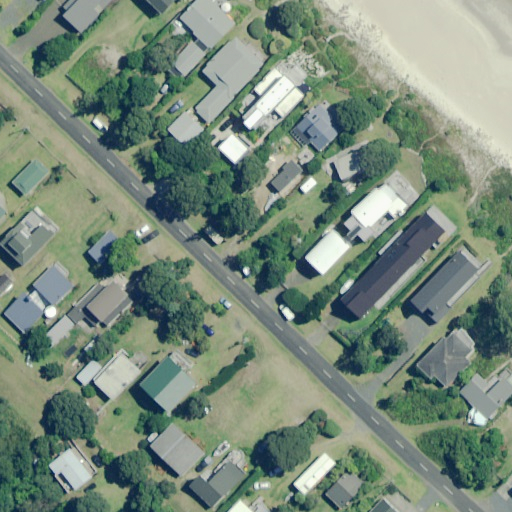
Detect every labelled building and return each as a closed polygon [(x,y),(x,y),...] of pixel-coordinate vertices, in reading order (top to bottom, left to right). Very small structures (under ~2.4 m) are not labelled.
[(112,0),(69,0),(63,7),(68,12),(64,16),(83,33),(112,0)] [(143,0),(163,18),(179,0),(181,0),(185,3),(187,0),(143,0)] [(194,33),(200,39),(195,44),(194,43),(168,70),(179,81),(184,76),(186,77),(207,55),(205,53),(210,47),(213,50),(237,24),(210,0),(196,0),(180,17),(195,32),(194,33)] [(210,124),(235,97),(233,96),(235,93),(237,94),(265,64),(236,37),(204,72),(218,85),(195,109),(210,124)] [(247,122),(245,124),(252,131),(254,128),(256,130),(275,111),(283,119),(312,89),(283,61),(242,103),(251,111),(244,118),(247,122)] [(338,115),(334,119),(319,105),(294,131),(309,145),(312,143),(321,152),(344,129),(339,125),(343,121),(338,115)] [(198,120),(188,110),(169,130),(179,139),(198,120)] [(250,150),(234,135),(220,149),(236,164),(250,150)] [(366,169),(358,152),(335,162),(343,180),(366,169)] [(50,173),(37,160),(14,184),(28,196),(50,173)] [(328,238),(307,259),(324,275),(352,247),(350,245),(359,236),(367,243),(375,235),(379,239),(411,207),(409,204),(414,198),(406,190),(411,185),(396,169),(385,180),(352,213),(355,216),(348,223),(348,224),(348,225),(347,225),(347,226),(347,227),(347,228),(348,229),(348,230),(348,231),(349,231),(349,232),(350,233),(344,239),(336,230),(331,226),(323,233),(328,238)] [(0,222),(9,213),(0,203),(0,222)] [(363,320),(395,287),(399,291),(427,263),(423,259),(435,247),(437,250),(452,235),(448,231),(430,213),(416,227),(409,221),(378,252),(385,259),(344,301),(363,320)] [(31,228),(23,221),(1,245),(25,268),(59,232),(42,216),(31,228)] [(123,242),(111,230),(90,253),(102,264),(123,242)] [(452,308),(488,270),(494,264),(488,259),(482,264),(465,248),(412,303),(425,315),(427,313),(440,325),(454,310),(452,308)] [(56,307),(77,287),(75,285),(55,265),(35,285),(38,288),(29,298),(25,294),(5,314),(25,335),(45,315),(46,317),(47,317),(48,318),(50,318),(51,318),(52,318),(53,318),(54,317),(55,317),(56,316),(56,315),(57,314),(57,313),(57,312),(57,310),(57,309),(56,308),(56,307)] [(151,273),(135,288),(144,296),(159,281),(151,273)] [(14,283),(5,274),(0,279),(0,297),(0,298),(14,283)] [(127,298),(112,283),(103,292),(96,286),(63,318),(72,326),(81,317),(93,331),(99,325),(105,330),(131,306),(125,300),(127,298)] [(70,328),(62,319),(47,335),(55,343),(70,328)] [(435,377),(447,389),(473,363),(468,359),(477,350),(474,347),(477,344),(459,326),(456,329),(419,366),(432,380),(435,377)] [(93,337),(83,346),(89,352),(99,342),(100,344),(108,336),(102,329),(93,338),(93,337)] [(188,373),(194,367),(176,350),(142,385),(171,413),(199,384),(188,373)] [(114,401),(142,372),(122,353),(94,382),(114,401)] [(84,387),(103,367),(95,359),(76,380),(84,387)] [(475,408),(471,412),(469,423),(484,425),(488,420),(511,395),(511,365),(498,378),(494,374),(486,382),(478,374),(460,393),(475,408)] [(176,424),(153,447),(183,477),(206,454),(176,424)] [(94,478),(93,477),(98,473),(72,437),(68,440),(73,448),(51,465),(59,477),(58,478),(70,495),(77,490),(94,478)] [(209,483),(202,475),(191,486),(214,510),(246,477),(240,471),(248,462),(236,450),(214,472),(217,475),(209,483)] [(306,496),(337,464),(325,453),(294,485),(306,496)] [(365,485),(351,472),(328,495),(342,509),(365,485)] [(398,511),(383,498),(369,511),(398,511)] [(268,511),(262,505),(255,511),(253,511),(241,499),(228,511),(268,511)]
